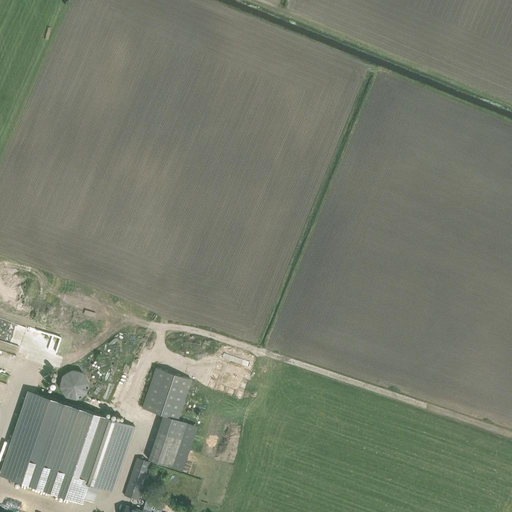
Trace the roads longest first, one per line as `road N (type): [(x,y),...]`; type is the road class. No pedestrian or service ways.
road 1 (track): [(511,435),(181,328),(157,345),(132,408)]
road 2 (track): [(24,364),(59,361),(132,324),(174,328)]
